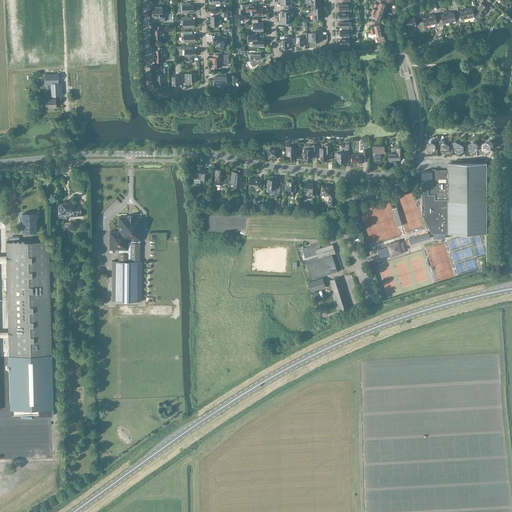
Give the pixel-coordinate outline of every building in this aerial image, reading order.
[(158,3),(158,6),(152,6),(153,12),(166,12),(165,8),(164,2),(158,3)] [(183,6),(183,12),(193,12),(193,5),(191,5),(191,2),(182,2),(182,6),(183,6)] [(386,10),(387,6),(387,4),(380,2),(379,5),(375,3),(374,6),(385,10),(386,10)] [(479,6),(479,5),(477,8),(476,9),(477,13),(478,19),(480,18),(482,16),(482,17),(483,16),(482,16),(484,14),(487,10),(488,11),(489,10),(490,10),(492,7),(486,2),(484,4),(481,3),(479,6)] [(341,10),(341,13),(349,13),(349,10),(349,4),(340,4),(340,10),(341,10)] [(252,11),(253,16),(263,15),(263,8),(257,9),(257,5),(249,5),(249,11),(252,11)] [(291,11),(293,11),(292,8),(284,8),(284,11),(280,11),(280,17),(291,17),(291,11)] [(479,21),(478,19),(477,13),(474,13),(473,8),(469,9),(469,8),(466,9),(468,18),(469,21),(475,19),(475,22),(479,21)] [(464,19),(468,18),(466,9),(464,9),(464,10),(460,11),(461,13),(458,14),(460,22),(465,21),(464,19)] [(376,15),(374,18),(381,21),(382,19),(384,15),(372,11),(371,14),(376,15)] [(166,15),(166,12),(153,12),(153,18),(159,18),(159,22),(165,21),(165,16),(166,15)] [(211,26),(219,26),(218,17),(224,17),(224,12),(215,13),(215,16),(211,16),(211,26)] [(450,13),(450,12),(448,13),(450,22),(456,21),(456,23),(460,22),(458,14),(455,15),(454,12),(450,13)] [(321,18),(324,18),(324,13),(310,13),(310,15),(312,15),(313,22),(321,21),(321,18)] [(352,19),(352,13),(349,13),(341,13),(340,13),(340,19),(342,19),(342,22),(349,21),(349,19),(352,19)] [(444,23),(450,22),(448,13),(445,13),(445,14),(441,14),(442,17),(439,18),(441,26),(443,26),(444,26),(444,23)] [(431,15),(429,15),(431,25),(435,24),(436,27),(437,27),(441,26),(439,18),(436,19),(435,14),(431,15)] [(427,25),(431,25),(429,15),(426,16),(423,17),(424,21),(421,22),(422,30),(427,29),(427,25)] [(192,20),(191,17),(182,17),(182,21),(183,21),(184,28),(194,27),(194,20),(192,20)] [(291,22),(291,17),(280,17),(280,22),(286,22),(286,25),(285,25),(293,25),(293,22),(291,22)] [(416,25),(415,17),(406,18),(407,21),(404,22),(406,30),(413,29),(413,26),(416,25)] [(253,23),(254,31),(263,31),(263,23),(258,23),(258,19),(252,20),(252,23),(253,23)] [(351,21),(349,21),(342,22),(340,22),(340,28),(342,27),(342,30),(349,30),(349,27),(351,27),(351,21)] [(383,29),(382,25),(381,23),(374,25),(375,28),(370,29),(371,32),(383,29)] [(157,26),(157,29),(153,29),(153,34),(154,33),(154,39),(162,38),(162,36),(164,36),(164,26),(157,26)] [(349,30),(342,30),(340,30),(340,36),(342,36),(342,39),(349,39),(349,36),(349,30)] [(192,35),(192,31),(183,32),(183,35),(184,35),(184,42),(195,41),(194,35),(192,35)] [(307,44),(307,38),(307,32),(302,33),(300,35),(300,37),(296,37),(296,45),(298,45),(298,46),(300,47),(300,45),(304,45),(304,44),(307,44)] [(312,42),(313,42),(313,43),(316,43),(316,42),(320,42),(320,41),(323,41),(323,35),(320,35),(320,33),(312,33),(312,42)] [(224,48),(223,48),(224,45),(226,45),(226,40),(227,38),(215,34),(215,36),(212,36),(212,41),(213,41),(212,44),(224,48)] [(265,48),(265,43),(264,43),(264,39),(256,39),(256,36),(248,36),(249,41),(254,41),(254,46),(260,46),(260,48),(265,48)] [(284,36),(284,40),(281,40),(281,49),(283,49),(285,50),(285,49),(289,48),(292,48),(292,37),(288,37),(288,36),(284,36)] [(349,39),(342,39),(340,39),(340,45),(342,45),(342,48),(350,48),(349,39)] [(158,46),(158,49),(154,50),(154,54),(155,54),(155,59),(155,62),(164,62),(163,56),(165,56),(165,46),(158,46)] [(185,56),(195,56),(195,49),(193,49),(193,46),(184,46),(184,50),(185,50),(185,56)] [(249,61),(251,64),(253,67),(257,63),(259,65),(263,61),(261,58),(261,54),(257,54),(257,52),(254,53),(254,54),(248,54),(248,55),(249,58),(249,61)] [(213,67),(222,67),(222,64),(224,64),(223,54),(215,55),(215,58),(212,58),(213,62),(214,64),(213,64),(213,67)] [(164,68),(164,74),(156,75),(157,83),(163,83),(163,86),(168,85),(167,75),(168,75),(168,68),(164,68)] [(176,86),(176,85),(180,85),(180,84),(183,84),(182,73),(178,73),(178,76),(172,77),(172,85),(173,85),(173,86),(176,86)] [(185,85),(190,84),(190,82),(196,82),(196,73),(185,73),(185,85)] [(221,76),(214,76),(215,83),(216,83),(216,85),(217,86),(219,86),(220,86),(221,85),(222,83),(227,83),(226,73),(221,74),(221,76)] [(44,85),(51,84),(58,84),(58,74),(44,75),(44,85)] [(51,99),(45,100),(46,108),(56,107),(55,99),(55,96),(62,95),(62,83),(58,84),(51,84),(51,90),(49,90),(49,96),(51,95),(51,96),(51,99)] [(85,110),(84,93),(80,94),(81,98),(81,100),(75,100),(76,110),(81,110),(85,110)] [(95,109),(94,99),(89,99),(88,98),(89,98),(89,93),(84,93),(85,110),(89,110),(89,109),(95,109)] [(112,109),(112,110),(118,109),(117,96),(105,96),(105,108),(109,108),(109,109),(112,109)] [(427,145),(427,150),(431,152),(433,155),(437,155),(437,147),(435,147),(435,145),(435,140),(431,140),(431,142),(427,145)] [(493,142),(489,140),(482,144),(482,150),(483,151),(483,155),(486,155),(486,152),(491,150),(490,148),(493,147),(493,142)] [(449,150),(454,150),(454,146),(458,144),(454,142),(451,143),(451,147),(449,147),(449,150)] [(468,150),(473,152),(478,150),(478,144),(473,142),(468,144),(466,144),(466,150),(468,150)] [(445,143),(444,144),(441,145),(440,146),(440,151),(445,154),(445,155),(448,155),(448,152),(449,151),(449,150),(449,147),(449,146),(445,143)] [(464,146),(459,143),(458,144),(454,146),(454,150),(454,151),(459,154),(464,151),(464,146)] [(345,153),(337,153),(337,162),(345,162),(345,156),(349,156),(349,144),(345,144),(345,153)] [(286,145),(286,156),(291,156),(291,159),(296,159),(296,148),(295,148),(295,145),(286,145)] [(316,145),(313,145),(308,145),(308,149),(304,149),(304,160),(311,160),(311,156),(312,156),(312,151),(316,151),(316,145)] [(320,148),(320,160),(327,160),(327,153),(331,153),(331,145),(325,145),(325,148),(320,148)] [(376,163),(381,163),(381,152),(385,152),(385,146),(373,146),(373,152),(376,152),(376,163)] [(393,161),(393,160),(400,160),(400,156),(403,156),(404,156),(404,155),(404,147),(394,147),(393,148),(392,149),(392,150),(392,152),(388,152),(388,160),(389,160),(389,161),(390,162),(391,162),(392,162),(393,161)] [(278,149),(269,149),(269,157),(278,157),(278,149)] [(362,163),(362,157),(367,157),(367,149),(363,149),(363,154),(352,154),(352,162),(359,162),(359,163),(362,163)] [(487,233),(487,163),(448,163),(448,170),(437,170),(434,169),(435,169),(434,171),(422,172),(422,185),(422,214),(432,234),(487,233)] [(204,181),(204,180),(208,180),(209,173),(205,172),(206,168),(195,168),(194,177),(198,178),(198,175),(201,176),(201,180),(201,181),(202,181),(203,181),(204,181)] [(224,176),(224,171),(219,170),(215,169),(214,185),(223,185),(223,183),(226,184),(227,176),(224,176)] [(241,175),(238,175),(238,173),(232,171),(231,176),(230,176),(231,178),(231,183),(237,184),(236,187),(244,187),(245,181),(241,181),(241,175)] [(249,187),(258,188),(261,189),(262,180),(256,179),(250,178),(249,187)] [(268,180),(267,189),(267,192),(280,193),(280,186),(276,186),(276,180),(268,180)] [(286,189),(290,190),(290,193),(296,194),(297,184),(294,184),(294,181),(286,181),(286,189)] [(308,182),(305,182),(304,191),(308,192),(308,193),(312,194),(312,195),(317,196),(317,188),(313,188),(313,184),(308,183),(308,182)] [(335,194),(332,194),(332,186),(322,186),(321,195),(329,195),(328,206),(334,206),(335,201),(338,201),(339,195),(335,194)] [(60,213),(59,213),(58,214),(57,215),(57,216),(57,217),(57,218),(58,219),(59,219),(63,219),(63,213),(75,213),(75,215),(83,215),(83,206),(76,207),(75,203),(67,203),(67,204),(61,204),(61,208),(60,208),(60,213)] [(36,213),(22,213),(22,233),(37,232),(36,213)] [(118,231),(109,231),(109,250),(118,250),(118,261),(112,261),(111,301),(141,302),(141,261),(140,261),(140,241),(142,241),(142,217),(133,217),(133,215),(127,215),(127,216),(118,216),(118,231)] [(414,225),(404,225),(404,231),(410,231),(410,227),(414,227),(414,229),(421,228),(421,221),(414,222),(414,225)] [(408,239),(410,245),(431,238),(429,233),(408,239)] [(49,241),(6,242),(9,356),(10,410),(14,410),(38,409),(39,416),(51,416),(53,415),(52,397),(52,390),(51,355),(49,241)] [(389,255),(392,255),(394,255),(397,255),(399,254),(401,252),(402,250),(405,251),(402,242),(400,244),(397,243),(394,243),(391,244),(389,245),(387,247),(386,247),(377,250),(380,258),(389,255)] [(333,244),(320,248),(319,243),(302,249),(312,279),(337,271),(332,255),(336,253),(333,244)] [(310,292),(325,287),(323,278),(308,283),(310,292)] [(348,308),(347,304),(348,304),(341,281),(340,281),(339,278),(330,280),(340,311),(348,308)]
